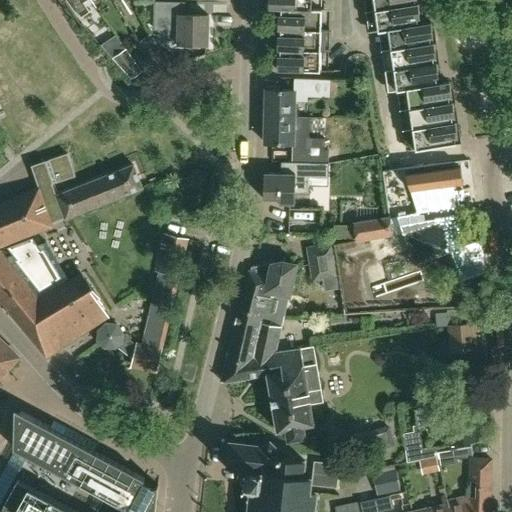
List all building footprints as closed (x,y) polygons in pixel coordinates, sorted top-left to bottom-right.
[(83,2),(86,0),(69,0),(80,17),(89,11),(83,2)] [(312,8),(312,0),(269,0),(269,8),(279,9),(279,8),(312,9),(312,8)] [(373,0),(375,10),(418,4),(417,0),(373,0)] [(179,3),(155,2),(154,30),(178,30),(178,45),(208,45),(208,15),(179,15),(179,3)] [(421,24),(418,4),(375,10),(378,31),(379,31),(388,30),(388,29),(421,24)] [(322,29),(322,8),(321,8),(312,8),(312,9),(279,8),(279,9),(278,28),(322,29)] [(434,43),(434,41),(431,22),(422,24),(421,24),(388,29),(388,30),(391,49),(434,43)] [(321,49),(321,41),(322,29),(278,28),(278,48),(321,49)] [(334,30),(322,31),(323,50),(335,50),(334,30)] [(393,70),(437,63),(434,43),(391,49),(393,70)] [(158,46),(146,53),(154,68),(167,63),(158,46)] [(128,77),(141,72),(125,47),(115,54),(122,64),(118,66),(128,77)] [(321,71),(321,49),(278,48),(277,70),(321,71)] [(152,69),(144,58),(137,63),(144,74),(152,69)] [(440,84),(440,83),(437,63),(393,70),(396,90),(397,90),(407,89),(407,88),(440,84)] [(331,80),(298,79),(298,91),(307,91),(307,97),(330,98),(331,80)] [(410,109),(453,102),(450,82),(441,83),(440,83),(440,84),(407,88),(407,89),(410,109)] [(294,117),(295,90),(266,89),(266,117),(294,117)] [(412,129),(455,123),(453,102),(410,109),(412,129)] [(331,150),(332,144),(325,144),(325,139),(309,138),(309,117),(294,117),(266,117),(265,143),(293,144),(293,162),(310,162),(333,163),(333,150),(331,150)] [(415,149),(458,143),(455,123),(412,129),(415,149)] [(66,219),(142,188),(138,177),(133,165),(56,196),(53,185),(76,176),(68,153),(32,166),(31,166),(36,183),(37,184),(39,189),(0,204),(0,246),(51,227),(51,226),(66,220),(66,219)] [(310,162),(293,162),(281,162),(281,174),(264,173),(263,199),(279,200),(279,204),(295,205),(295,194),(310,194),(310,162)] [(395,216),(389,217),(392,235),(401,233),(415,231),(424,259),(423,259),(423,261),(451,252),(460,279),(459,279),(460,282),(485,273),(481,240),(479,240),(479,241),(459,248),(446,209),(452,208),(445,186),(463,184),(460,167),(405,174),(410,190),(418,212),(395,216)] [(356,241),(392,235),(389,217),(353,223),(356,241)] [(187,239),(165,233),(156,271),(159,271),(142,345),(137,344),(135,350),(123,344),(124,334),(116,324),(108,323),(99,330),(98,340),(105,348),(115,349),(133,359),(131,365),(156,371),(187,239)] [(81,273),(39,300),(17,272),(22,269),(38,257),(27,241),(6,257),(0,250),(0,249),(0,297),(1,298),(47,357),(109,316),(81,273)] [(336,257),(334,249),(333,243),(306,248),(313,283),(340,277),(336,257)] [(277,314),(281,294),(290,296),(297,264),(284,261),(252,267),(249,279),(246,282),(239,308),(277,315),(277,314)] [(275,353),(283,315),(277,314),(277,315),(239,308),(221,382),(267,374),(267,373),(282,370),(279,352),(275,353)] [(452,376),(477,374),(472,308),(447,310),(452,376)] [(0,376),(3,374),(4,376),(11,369),(9,367),(18,357),(0,339),(0,376)] [(323,402),(313,346),(279,352),(282,370),(267,373),(267,374),(277,431),(286,429),(288,442),(290,442),(290,441),(316,436),(310,404),(323,402)] [(479,441),(473,400),(428,407),(431,423),(445,420),(449,446),(479,441)] [(155,511),(158,486),(94,451),(98,444),(53,420),(49,427),(21,411),(20,413),(16,415),(14,415),(13,448),(15,449),(0,476),(0,511),(155,511)] [(314,506),(316,494),(318,495),(318,493),(316,492),(316,491),(310,490),(311,477),(303,476),(305,461),(278,458),(279,448),(275,448),(275,446),(272,442),(269,442),(264,444),(264,446),(229,442),(226,468),(245,471),(244,486),(250,486),(249,499),(247,498),(246,500),(249,501),(247,511),(313,511),(314,508),(317,508),(317,506),(314,506)] [(405,452),(407,462),(437,456),(435,447),(405,452)] [(464,459),(464,455),(472,454),(471,449),(439,454),(441,466),(457,463),(457,459),(464,459)] [(439,471),(436,457),(428,459),(431,473),(439,471)] [(489,511),(491,459),(473,459),(471,459),(470,481),(478,482),(478,497),(448,504),(449,511),(489,511)] [(339,489),(342,465),(313,462),(311,486),(339,489)] [(400,490),(395,469),(373,474),(377,495),(400,490)] [(384,511),(400,509),(397,494),(380,498),(383,511),(384,511)]
